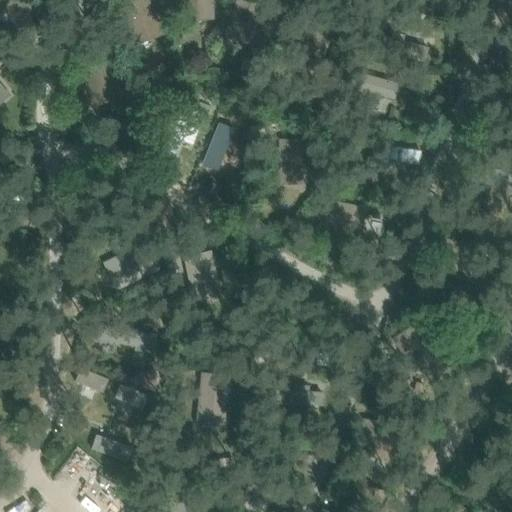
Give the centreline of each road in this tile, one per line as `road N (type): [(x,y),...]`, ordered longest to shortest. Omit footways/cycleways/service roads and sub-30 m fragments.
road 1 (track): [(493,0),(384,311),(298,511)]
road 2 (track): [(0,502),(25,470),(51,404),(51,165),(40,93),(22,44),(0,34)]
road 3 (track): [(51,165),(85,148),(110,155),(384,311)]
road 4 (unclassified): [(410,511),(511,349)]
